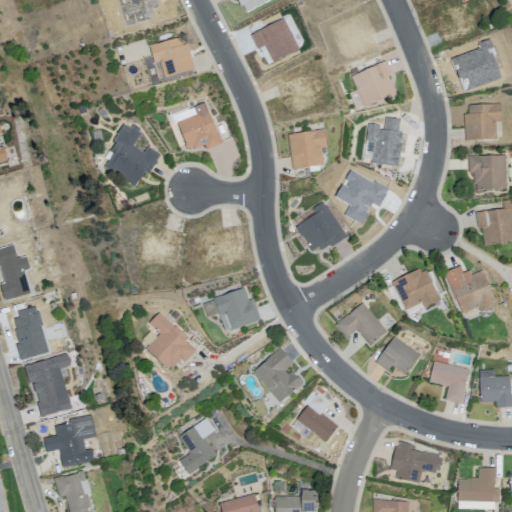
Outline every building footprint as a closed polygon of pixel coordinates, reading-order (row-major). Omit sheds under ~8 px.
[(231,0),(274,0),(274,1),(247,14),(244,8),(242,9),(237,0),(234,0),(232,1),(231,0)] [(251,37),(258,50),(261,48),(270,65),(300,50),(285,20),(251,37)] [(150,47),(155,63),(161,61),(166,79),(196,71),(189,45),(184,46),(182,38),(150,47)] [(353,77),(366,107),(397,94),(389,77),(393,76),(387,62),(353,77)] [(176,123),(187,150),(195,147),(196,150),(206,146),(207,150),(224,144),(207,102),(194,107),(197,115),(176,123)] [(466,116),(468,141),(499,140),(498,123),(504,123),(503,104),(469,106),(470,116),(466,116)] [(105,169),(135,188),(146,173),(149,176),(163,155),(149,146),(145,153),(135,146),(143,134),(139,131),(141,129),(135,125),(132,129),(126,125),(114,142),(117,144),(112,152),(115,154),(105,169)] [(0,128),(9,168),(0,170),(0,128)] [(289,136),(294,171),(325,167),(323,149),(328,148),(326,131),(289,136)] [(470,158),(508,156),(510,192),(478,193),(478,185),(475,184),(475,173),(471,173),(470,158)] [(511,208),(478,213),(480,229),(484,228),(487,247),(511,243),(511,208)] [(447,274),(463,315),(480,309),(482,314),(499,307),(485,271),(473,276),(472,272),(465,275),(462,268),(447,274)] [(393,283),(407,312),(423,304),(425,308),(443,302),(427,271),(423,274),(421,271),(393,283)] [(204,306),(209,319),(220,315),(221,318),(226,316),(232,333),(262,321),(254,300),(250,301),(246,289),(215,300),(216,302),(204,306)] [(337,327),(347,340),(358,331),(371,347),(389,333),(364,303),(337,327)] [(150,325),(161,335),(145,352),(163,369),(170,370),(174,368),(182,360),(185,364),(197,352),(176,333),(178,331),(160,314),(150,325)] [(395,338),(377,365),(390,373),(394,368),(407,377),(421,356),(395,338)] [(281,349),(294,365),(286,372),(289,376),(293,373),(303,386),(280,405),(253,372),(281,349)] [(435,362),(430,384),(450,388),(447,402),(464,405),(472,370),(435,362)] [(483,404),(498,403),(498,409),(511,408),(511,389),(511,378),(481,380),(483,404)] [(319,395),(298,422),(326,445),(339,428),(323,415),(331,405),(319,395)] [(205,421),(216,436),(207,443),(219,460),(191,481),(180,467),(191,458),(178,440),(205,421)] [(43,442),(46,458),(59,454),(64,473),(97,467),(93,452),(80,455),(72,427),(53,432),(55,440),(43,442)] [(397,447),(392,470),(400,472),(398,479),(421,484),(424,472),(436,474),(440,456),(416,451),(417,446),(401,442),(400,448),(397,447)] [(460,481),(460,502),(501,503),(501,489),(496,489),(496,484),(498,484),(498,469),(480,469),(480,479),(472,479),(472,481),(460,481)] [(65,511),(53,483),(84,474),(92,511),(65,511)] [(276,511),(276,496),(302,496),(302,489),(318,489),(318,511),(276,511)] [(220,504),(222,511),(261,511),(256,493),(220,504)] [(374,500),(374,511),(411,511),(411,501),(374,500)]
